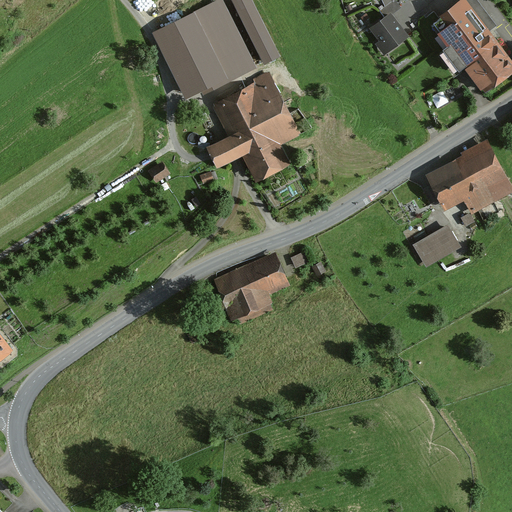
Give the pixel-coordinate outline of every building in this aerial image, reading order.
[(223,0),(216,0),(152,32),(185,100),(202,92),(203,95),(258,68),(223,0)] [(252,0),(231,0),(264,65),(281,56),(252,0)] [(458,0),(434,19),(439,27),(437,28),(447,41),(443,45),(459,66),(463,62),(481,85),(482,85),(486,89),(511,69),(511,55),(491,28),(497,23),(479,0),(458,0)] [(404,40),(388,18),(368,33),(384,54),(404,40)] [(231,136),(242,157),(256,183),(292,165),(282,145),(302,135),(269,71),(254,79),(256,82),(213,105),(229,137),(231,136)] [(217,169),(242,157),(231,136),(229,137),(207,148),(217,169)] [(511,191),(511,187),(488,143),(426,176),(445,211),(465,201),(471,213),(511,191)] [(210,173),(202,176),(204,182),(212,179),(210,173)] [(447,227),(412,247),(423,265),(458,245),(447,227)] [(298,254),(287,259),(292,269),(303,263),(298,254)] [(274,260),(217,283),(227,309),(231,308),(236,322),(273,307),(267,293),(284,286),(274,260)] [(316,264),(310,267),(315,277),(321,274),(316,264)] [(0,362),(14,351),(0,333),(0,362)]
